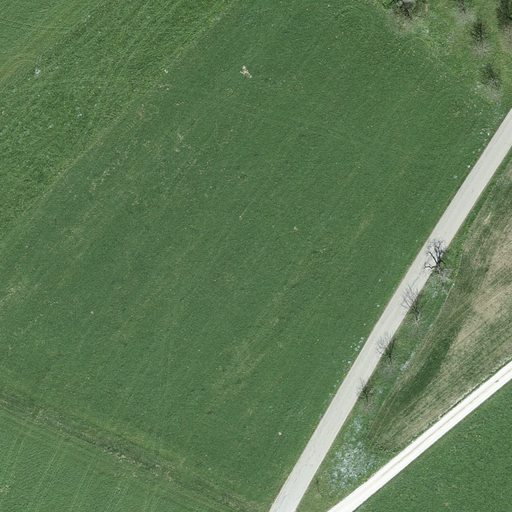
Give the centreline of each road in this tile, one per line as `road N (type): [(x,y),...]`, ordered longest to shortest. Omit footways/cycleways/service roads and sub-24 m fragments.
road 1 (unclassified): [(511,127),(281,511)]
road 2 (track): [(339,511),(511,372)]
